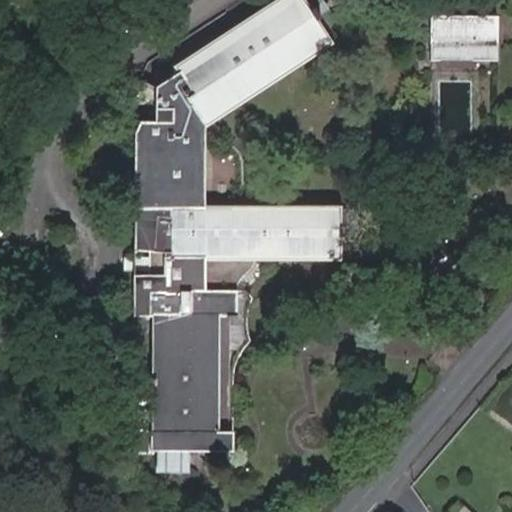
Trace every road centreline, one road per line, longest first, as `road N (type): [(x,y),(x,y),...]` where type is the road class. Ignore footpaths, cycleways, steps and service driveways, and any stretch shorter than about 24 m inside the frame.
road 1 (residential): [(53,156),(34,249),(66,288),(110,248),(79,210)]
road 2 (unclassified): [(511,324),(355,511)]
road 3 (residential): [(204,0),(183,12),(53,156)]
